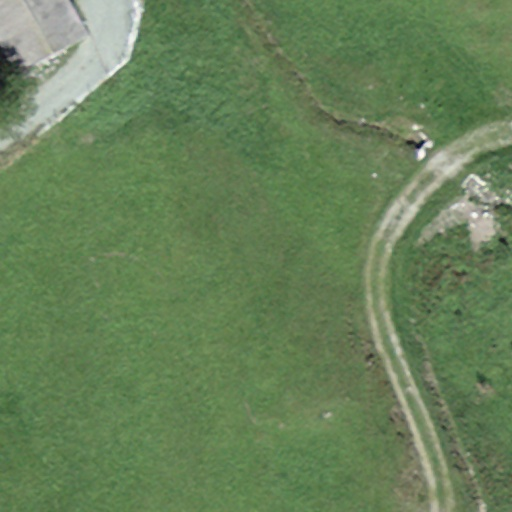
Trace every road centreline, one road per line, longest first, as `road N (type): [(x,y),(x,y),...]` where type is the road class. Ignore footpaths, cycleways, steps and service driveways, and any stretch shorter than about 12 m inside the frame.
road 1 (track): [(511,139),(499,137),(429,171),(365,246),(434,495),(427,511)]
road 2 (track): [(0,127),(69,88),(101,20),(100,0)]
